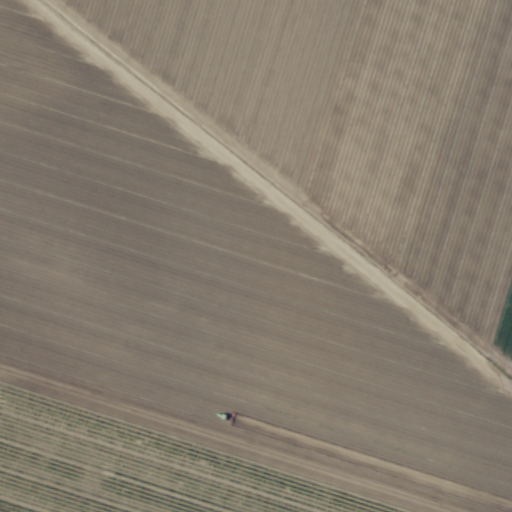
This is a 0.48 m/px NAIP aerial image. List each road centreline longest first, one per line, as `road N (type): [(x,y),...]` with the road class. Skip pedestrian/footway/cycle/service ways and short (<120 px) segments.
road 1 (track): [(511,392),(31,0)]
road 2 (track): [(48,0),(511,369)]
